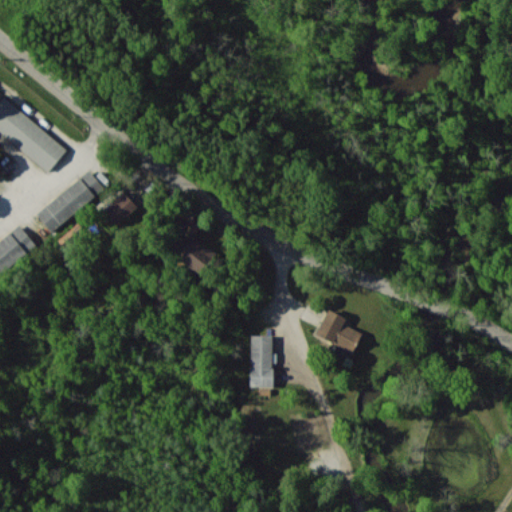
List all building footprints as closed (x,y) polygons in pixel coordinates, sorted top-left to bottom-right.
[(0,100),(0,129),(48,172),(68,150),(6,95),(0,100)] [(36,211),(50,230),(105,189),(91,170),(36,211)] [(138,206),(124,191),(103,210),(117,225),(138,206)] [(0,240),(0,273),(36,244),(20,224),(0,240)] [(178,259),(201,274),(216,250),(193,235),(188,243),(176,234),(168,246),(181,255),(178,259)] [(315,333),(352,352),(362,333),(343,323),(346,318),(328,308),(315,333)] [(273,335),(251,335),(250,386),(272,386),(273,335)]
